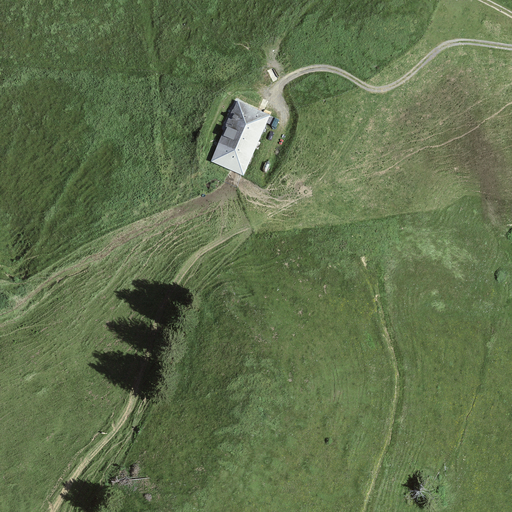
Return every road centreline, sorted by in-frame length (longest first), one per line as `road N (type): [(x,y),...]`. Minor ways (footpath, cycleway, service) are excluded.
road 1 (track): [(386,88),(302,198),(224,238),(181,273),(127,412),(54,511)]
road 2 (track): [(511,49),(455,41),(381,90),(328,67),(309,69),(270,95)]
